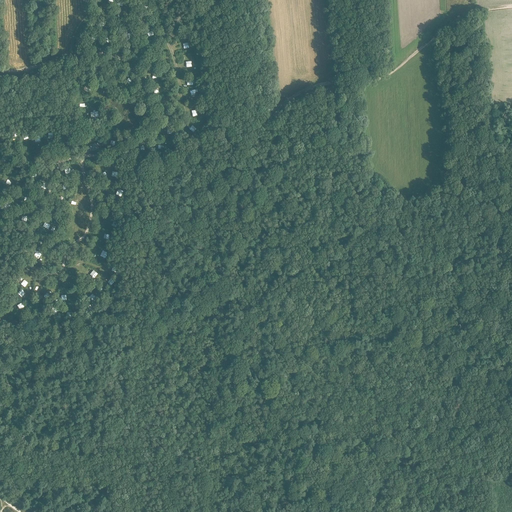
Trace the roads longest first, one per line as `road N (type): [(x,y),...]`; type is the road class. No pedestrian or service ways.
road 1 (track): [(511,7),(464,12),(385,73),(291,100),(249,140),(0,166)]
road 2 (track): [(79,156),(91,200),(83,237),(52,275),(16,274)]
road 3 (track): [(67,159),(79,74),(75,45),(96,0)]
road 4 (track): [(0,381),(57,448),(68,486),(94,511)]
road 5 (track): [(154,153),(135,0)]
road 6 (track): [(0,69),(142,42)]
